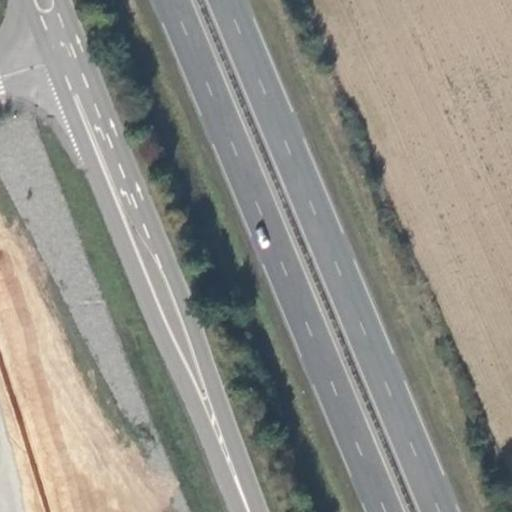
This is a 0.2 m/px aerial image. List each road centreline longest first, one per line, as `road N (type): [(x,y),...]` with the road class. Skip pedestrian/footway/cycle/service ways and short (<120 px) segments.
road 1 (trunk): [(457,511),(242,0)]
road 2 (trunk): [(185,0),(399,511)]
road 3 (tertiary): [(35,0),(243,511)]
